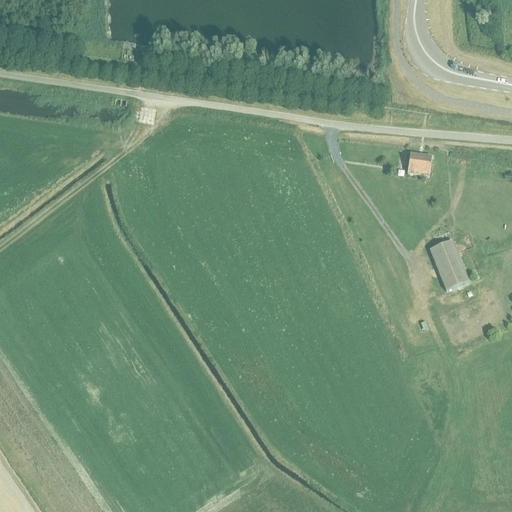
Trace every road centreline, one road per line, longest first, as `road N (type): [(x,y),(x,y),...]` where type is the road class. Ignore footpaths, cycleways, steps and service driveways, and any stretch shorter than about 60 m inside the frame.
road 1 (unclassified): [(0,74),(333,125),(511,140)]
road 2 (tertiary): [(511,85),(455,76),(428,61),(414,36),(415,0)]
